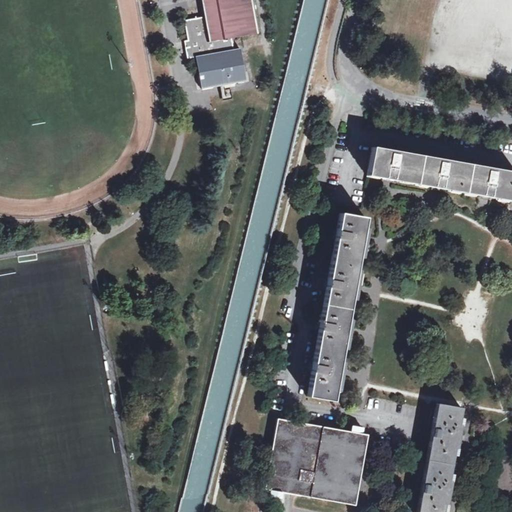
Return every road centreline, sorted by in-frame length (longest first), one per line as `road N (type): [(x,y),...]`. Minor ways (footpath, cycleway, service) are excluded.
road 1 (residential): [(349,81),(291,303),(300,328),(291,401),(408,424)]
road 2 (unclassified): [(349,81),(381,98),(511,122)]
